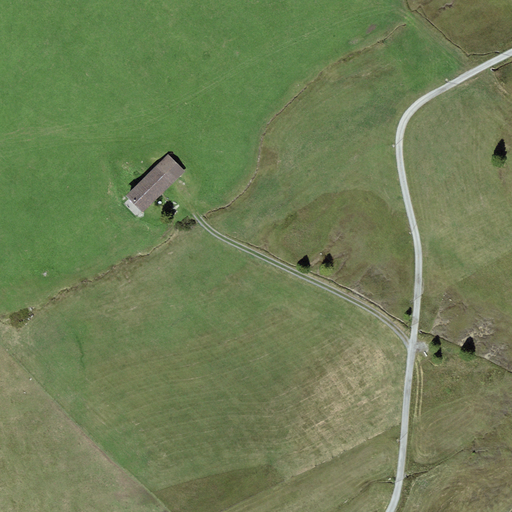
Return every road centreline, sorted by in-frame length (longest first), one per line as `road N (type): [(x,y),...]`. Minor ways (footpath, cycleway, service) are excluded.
road 1 (track): [(390,511),(419,265),(399,133),(419,100),(511,53)]
road 2 (track): [(192,211),(217,235),(378,314),(411,348)]
